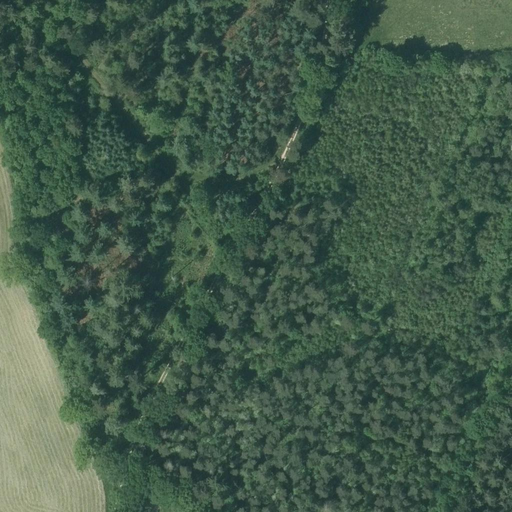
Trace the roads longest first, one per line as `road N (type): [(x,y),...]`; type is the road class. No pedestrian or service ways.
road 1 (track): [(465,403),(478,371),(373,349),(287,309),(30,0)]
road 2 (track): [(133,445),(313,81),(326,0)]
